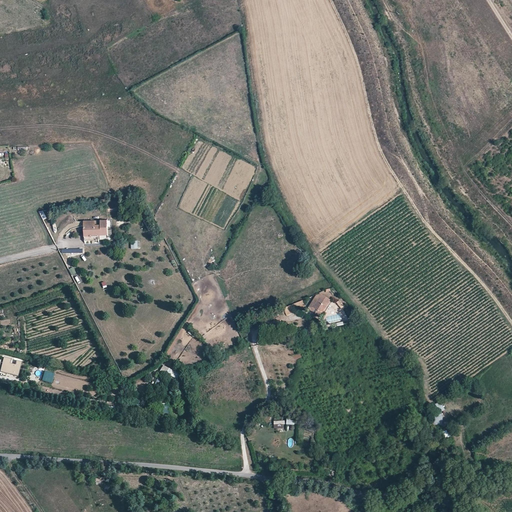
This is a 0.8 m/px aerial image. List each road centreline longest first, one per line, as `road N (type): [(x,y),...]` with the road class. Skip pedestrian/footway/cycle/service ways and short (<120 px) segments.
road 1 (track): [(511,303),(417,187),(315,254)]
road 2 (track): [(315,254),(282,199),(261,141),(240,0)]
road 3 (unclassified): [(0,454),(264,478)]
road 4 (track): [(435,469),(422,363),(386,341),(315,254)]
road 5 (unclassified): [(264,478),(379,495),(435,469),(463,511)]
